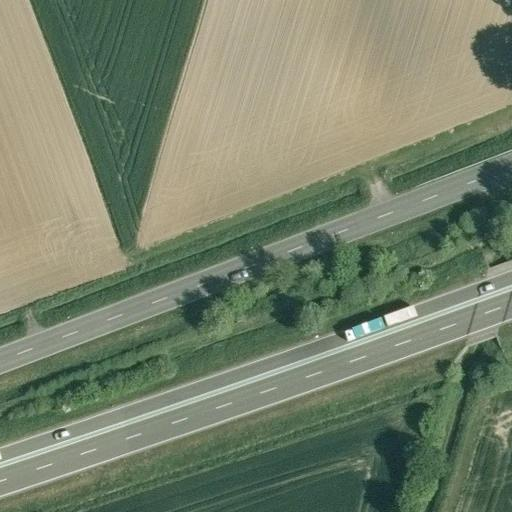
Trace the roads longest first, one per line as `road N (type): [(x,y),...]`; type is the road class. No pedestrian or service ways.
road 1 (secondary): [(0,362),(511,167)]
road 2 (trunk): [(0,472),(511,294)]
